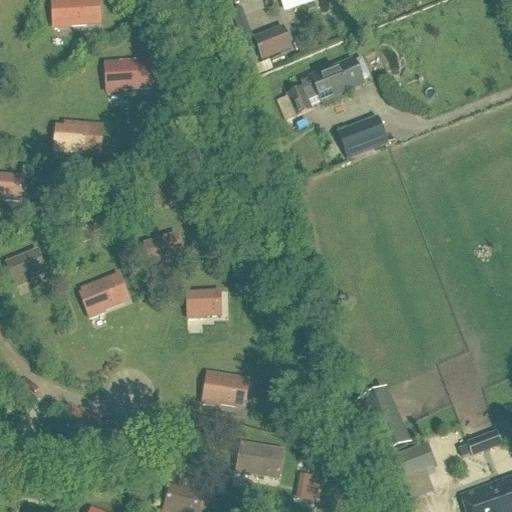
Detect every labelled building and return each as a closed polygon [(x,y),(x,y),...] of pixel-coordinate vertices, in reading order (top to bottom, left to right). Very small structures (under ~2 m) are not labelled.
[(66,28),(67,29),(85,28),(85,21),(98,21),(97,0),(86,0),(65,1),(65,6),(52,6),(53,29),(66,28)] [(229,12),(241,47),(252,43),(239,8),(229,12)] [(254,43),(261,63),(291,51),(283,31),(254,43)] [(318,100),(320,105),(363,87),(353,62),(309,81),(312,90),(302,94),(301,92),(287,98),(296,120),(311,114),(307,105),(310,103),(318,100)] [(120,93),(151,91),(150,64),(117,66),(117,70),(105,70),(106,93),(119,93),(120,93)] [(152,95),(152,113),(164,112),(164,95),(152,95)] [(338,140),(346,163),(388,147),(379,124),(338,140)] [(56,130),(53,156),(67,157),(67,154),(86,156),(86,149),(100,150),(102,130),(64,126),(64,131),(56,130)] [(19,168),(18,176),(30,177),(30,169),(19,168)] [(0,202),(21,204),(23,181),(0,179),(0,202)] [(179,201),(181,209),(190,207),(188,199),(179,201)] [(144,247),(151,269),(164,265),(164,266),(182,260),(175,238),(144,247)] [(6,266),(15,287),(27,283),(45,276),(36,254),(6,266)] [(83,296),(80,298),(90,322),(102,317),(101,314),(118,307),(108,281),(81,292),(83,296)] [(220,319),(219,296),(187,297),(187,319),(188,319),(188,323),(201,322),(201,319),(220,319)] [(216,409),(216,407),(234,410),(235,403),(244,405),(248,383),(207,376),(202,404),(203,404),(202,407),(216,409)] [(407,450),(381,393),(352,408),(377,464),(407,450)] [(285,425),(279,395),(264,399),(271,428),(285,425)] [(494,436),(465,447),(471,462),(500,451),(494,436)] [(283,454),(241,446),(236,477),(249,480),(250,477),(278,482),(283,454)] [(427,447),(392,461),(399,480),(434,466),(427,447)] [(511,511),(511,480),(459,499),(463,511),(511,511)] [(197,511),(201,498),(170,490),(163,511),(197,511)]
